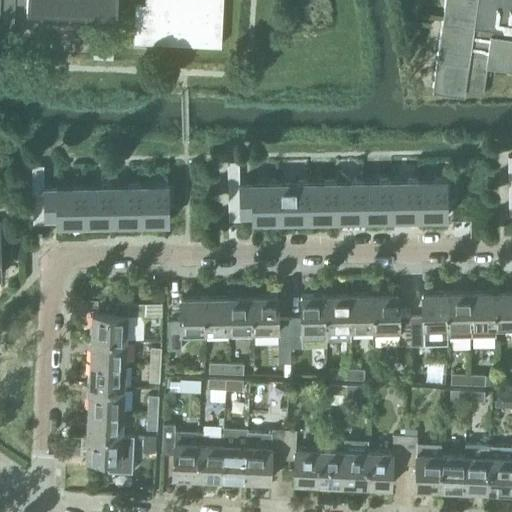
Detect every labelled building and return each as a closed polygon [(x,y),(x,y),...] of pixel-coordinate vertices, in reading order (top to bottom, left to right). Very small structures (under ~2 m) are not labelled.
[(0,0),(0,38),(13,40),(14,2),(116,7),(115,0),(145,0),(145,2),(136,2),(134,40),(221,44),(222,0),(0,0)] [(511,0),(445,0),(433,89),(464,93),(465,87),(483,90),(487,65),(511,68),(511,0)] [(240,182),(239,161),(228,161),(229,220),(240,220),(240,212),(253,212),(253,220),(448,216),(447,178),(240,182)] [(44,186),(44,164),(33,165),(34,224),(45,224),(45,216),(57,216),(57,223),(169,221),(169,184),(44,186)] [(511,289),(495,290),(496,329),(511,329),(511,289)] [(495,290),(471,291),(472,334),(495,334),(495,329),(496,329),(495,290)] [(447,326),(447,291),(423,292),(423,315),(411,315),(412,345),(424,344),(423,327),(447,326)] [(470,334),(470,291),(447,291),(447,326),(448,335),(470,334)] [(399,292),(374,293),(375,337),(400,336),(400,345),(412,345),(411,315),(399,316),(399,292)] [(302,317),(289,318),(290,347),(325,347),(326,336),(325,293),(301,294),(302,317)] [(349,293),(325,293),(326,336),(341,336),(340,328),(350,328),(349,293)] [(350,328),(374,328),(373,293),(349,293),(350,328)] [(277,294),(253,295),(253,330),(277,330),(277,362),(289,363),(289,318),(278,318),(277,294)] [(206,331),(229,331),(229,295),(205,296),(206,331)] [(229,331),(253,330),(253,295),(229,295),(229,331)] [(181,332),(206,331),(205,296),(180,296),(181,320),(169,320),(169,349),(181,349),(181,332)] [(93,313),(92,338),(127,339),(128,314),(145,315),(146,303),(117,302),(116,314),(93,313)] [(92,338),(91,361),(126,362),(127,339),(92,338)] [(151,346),(150,363),(161,364),(161,346),(151,346)] [(91,361),(90,385),(125,387),(126,362),(91,361)] [(227,372),(227,361),(210,361),(210,371),(227,372)] [(227,361),(227,372),(244,372),(244,362),(227,361)] [(161,364),(150,363),(150,381),(160,381),(161,364)] [(347,377),(348,367),(331,367),(331,376),(347,377)] [(348,367),(347,377),(365,377),(365,367),(348,367)] [(467,383),(468,372),(452,372),(452,382),(467,383)] [(468,372),(467,383),(485,383),(485,373),(468,372)] [(226,388),(226,377),(209,376),(208,387),(226,388)] [(244,378),(226,377),(226,388),(243,389),(244,378)] [(346,394),(347,383),(330,382),(330,393),(346,394)] [(365,384),(347,383),(346,394),(364,395),(365,384)] [(90,385),(89,409),(124,410),(125,387),(90,385)] [(467,399),(467,389),(451,388),(450,398),(467,399)] [(485,389),(467,389),(467,399),(485,400),(485,389)] [(148,394),(148,411),(158,411),(159,394),(148,394)] [(88,432),(123,434),(124,410),(89,409),(88,432)] [(158,411),(148,411),(148,428),(158,429),(158,411)] [(175,423),(163,423),(162,452),(174,453),(173,476),(197,477),(199,429),(196,429),(196,433),(178,432),(178,428),(175,428),(175,423)] [(248,427),(224,426),(223,431),(223,443),(222,478),(246,479),(248,430),(248,427)] [(272,431),(248,430),(246,479),(270,480),(271,457),(283,458),(284,428),(272,428),(272,431)] [(294,482),(318,483),(320,447),(296,446),(296,429),(284,428),(283,458),(295,458),(294,482)] [(203,430),(199,429),(197,477),(222,478),(223,443),(223,431),(221,430),(221,434),(203,433),(203,430)] [(392,462),(404,463),(405,434),(393,433),(393,451),(368,450),(366,485),(391,486),(392,462)] [(123,435),(88,434),(87,458),(110,459),(110,471),(134,472),(135,440),(123,439),(123,435)] [(417,434),(405,434),(404,463),(416,463),(415,487),(439,488),(441,453),(441,442),(417,441),(417,434)] [(156,436),(145,435),(144,450),(155,450),(156,436)] [(489,443),(465,442),(464,454),(465,454),(463,489),(488,490),(489,455),(488,455),(489,443)] [(511,444),(489,443),(488,455),(489,455),(488,490),(511,491),(511,444)] [(318,483),(342,484),(344,448),(320,447),(318,483)] [(342,484),(366,485),(368,450),(344,448),(342,484)] [(439,488),(463,489),(465,454),(464,454),(441,453),(439,488)]
